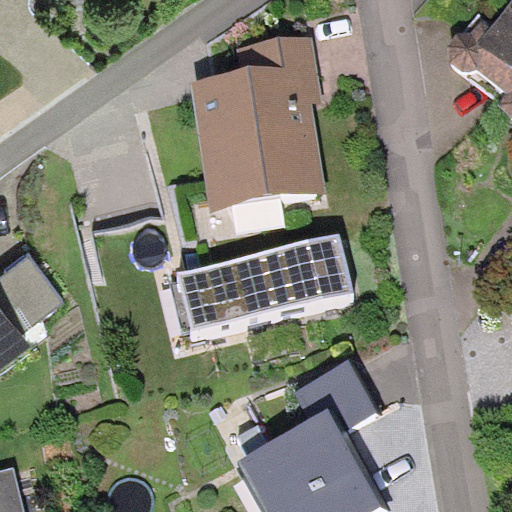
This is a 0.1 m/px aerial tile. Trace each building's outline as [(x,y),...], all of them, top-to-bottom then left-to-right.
[(499,109),(511,118),(511,2),(494,26),(479,16),(463,37),(459,37),(449,52),(450,66),(502,104),(499,109)] [(261,74),(190,86),(211,214),(326,195),(312,107),(323,105),(312,38),(257,47),(261,74)] [(355,296),(341,238),(178,278),(192,336),(355,296)] [(30,248),(0,269),(0,289),(23,322),(63,294),(30,248)] [(0,289),(0,359),(33,336),(23,322),(0,289)] [(284,402),(300,430),(328,414),(341,438),(380,416),(349,364),(284,402)] [(341,438),(328,414),(300,430),(240,464),(266,511),(379,511),(382,511),(341,438)] [(0,472),(0,511),(24,511),(15,469),(0,472)]
